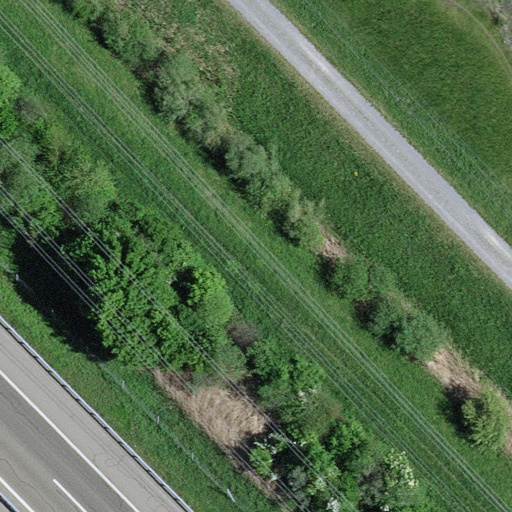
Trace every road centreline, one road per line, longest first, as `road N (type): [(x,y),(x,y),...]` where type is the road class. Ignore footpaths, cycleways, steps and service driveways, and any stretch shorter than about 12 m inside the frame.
road 1 (track): [(247,0),(511,267)]
road 2 (motorway): [(85,511),(0,425)]
